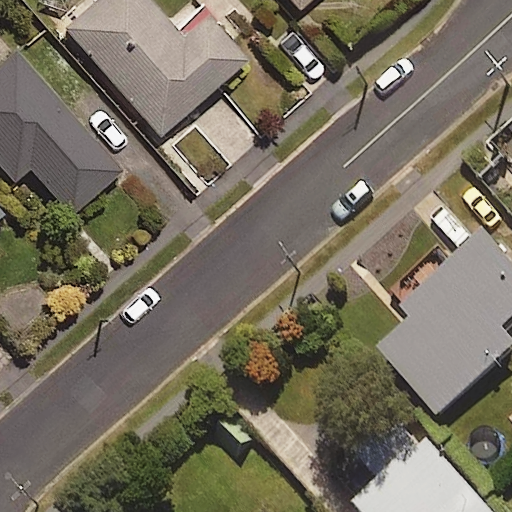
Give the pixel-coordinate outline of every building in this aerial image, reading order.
[(173,26),(149,0),(78,0),(51,25),(149,132),(238,51),(196,5),(173,26)] [(112,170),(5,43),(0,47),(0,167),(6,175),(22,161),(63,211),(112,170)] [(511,320),(511,269),(482,237),(403,309),(412,318),(376,351),(437,417),(511,347),(511,341),(501,330),(511,320)] [(206,431),(234,459),(255,438),(227,410),(206,431)] [(489,511),(423,439),(353,503),(360,511),(489,511)]
